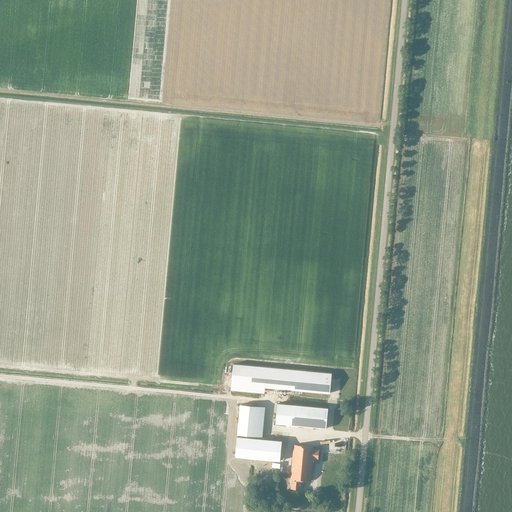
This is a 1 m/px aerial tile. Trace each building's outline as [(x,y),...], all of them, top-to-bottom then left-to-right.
[(233,370),(231,384),(265,387),(320,392),(329,393),(331,373),(320,372),(233,364),(233,370)] [(277,404),(275,424),(326,428),(328,408),(277,404)] [(257,436),(260,406),(240,405),(237,434),(257,436)] [(237,437),(235,457),(280,461),(282,441),(237,437)] [(290,484),(291,484),(291,489),(300,490),(301,481),(310,482),(312,460),(318,460),(319,450),(313,449),(314,447),(294,445),(290,484)]
